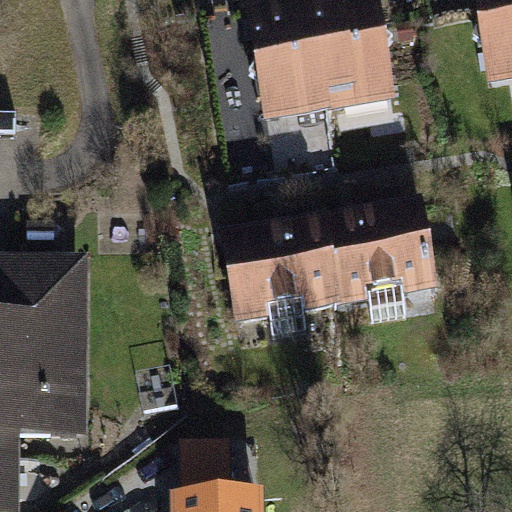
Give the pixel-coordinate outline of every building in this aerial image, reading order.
[(511,78),(511,0),(476,0),(489,71),(510,68),(511,79),(511,78)] [(313,10),(316,28),(328,98),(347,95),(349,106),(391,99),(378,17),(363,19),(362,11),(357,5),(349,4),(313,10)] [(329,109),(328,98),(316,28),(302,30),(301,23),(297,16),(289,14),(251,20),(266,107),(286,105),(288,116),(329,109)] [(378,219),(323,228),(336,302),(368,297),(373,323),(406,318),(401,291),(434,286),(422,212),(412,214),(410,201),(376,207),(378,219)] [(235,243),(225,245),(237,318),(269,313),(273,340),(306,334),(302,308),(336,302),(323,228),(269,237),(266,224),(233,230),(235,243)] [(92,258),(0,257),(0,511),(14,511),(15,439),(91,440),(92,258)] [(267,511),(267,489),(231,489),(231,440),(183,441),(183,493),(173,493),(173,511),(267,511)]
